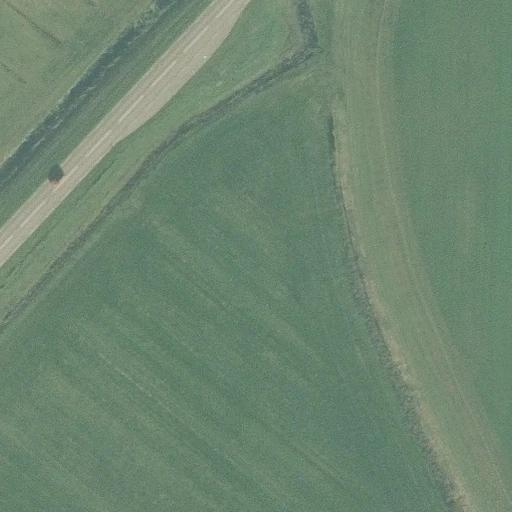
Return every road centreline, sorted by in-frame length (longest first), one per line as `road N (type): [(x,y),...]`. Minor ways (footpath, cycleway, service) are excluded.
road 1 (track): [(321,0),(363,200),(402,319),(488,500)]
road 2 (primary): [(0,245),(233,0)]
